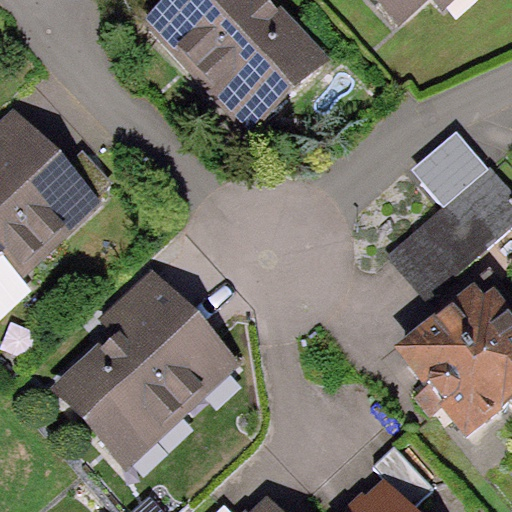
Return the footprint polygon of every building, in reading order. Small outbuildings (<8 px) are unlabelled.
[(169,0),(143,24),(244,138),(330,61),(276,0),(169,0)] [(372,0),(403,32),(433,5),(442,14),(457,0),(372,0)] [(0,295),(103,205),(17,107),(0,121),(0,295)] [(445,207),(488,170),(457,134),(414,172),(445,207)] [(445,207),(389,255),(429,302),(511,231),(511,188),(493,166),(488,170),(445,207)] [(105,346),(101,342),(53,384),(125,467),(241,365),(156,270),(101,318),(117,335),(105,346)] [(476,282),(395,345),(431,386),(419,395),(433,412),(442,404),(466,434),(510,398),(511,401),(511,306),(496,285),(484,293),(476,282)] [(394,446),(374,464),(385,476),(415,509),(435,491),(394,446)] [(344,511),(418,511),(415,509),(385,476),(344,511)] [(285,511),(268,493),(250,509),(247,506),(240,511),(235,511),(226,502),(214,511),(285,511)]
